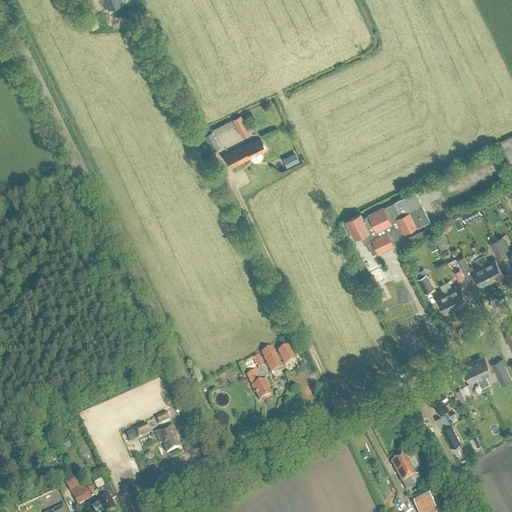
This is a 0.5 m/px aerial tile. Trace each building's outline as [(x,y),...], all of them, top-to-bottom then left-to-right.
[(103,0),(108,9),(128,0),(103,0)] [(86,21),(89,28),(97,24),(94,18),(86,21)] [(249,133),(240,115),(232,119),(241,137),(249,133)] [(212,131),(205,134),(212,150),(219,147),(212,131)] [(260,154),(260,152),(266,149),(260,138),(254,141),(253,140),(244,145),(244,146),(242,147),(242,146),(224,155),(230,167),(249,157),(250,159),(252,161),(255,161),(259,160),(260,158),(260,154)] [(295,152),(282,158),(286,166),(299,160),(295,152)] [(423,192),(427,200),(441,194),(438,186),(423,192)] [(429,221),(414,191),(361,216),(360,213),(345,220),(354,238),(362,234),(368,246),(374,243),(378,252),(393,245),(389,238),(402,232),(403,234),(429,221)] [(480,203),(482,208),(499,200),(496,195),(480,203)] [(459,213),(464,222),(481,213),(476,204),(459,213)] [(432,224),(404,238),(406,243),(435,229),(432,224)] [(501,251),(492,233),(487,236),(495,254),(501,251)] [(492,233),(501,251),(507,248),(502,236),(495,239),(492,233)] [(484,254),(480,256),(492,281),(504,276),(495,258),(488,262),(484,254)] [(480,266),(473,269),(471,265),(468,266),(463,255),(456,259),(468,281),(476,276),(482,287),(492,281),(480,256),(476,258),(480,266)] [(452,271),(457,282),(464,279),(455,259),(446,264),(450,272),(452,271)] [(433,288),(426,273),(416,278),(423,293),(433,288)] [(444,283),(456,308),(468,302),(459,285),(453,289),(449,281),(444,283)] [(456,308),(444,283),(440,285),(444,293),(437,296),(446,313),(456,308)] [(380,301),(387,297),(382,287),(375,291),(380,301)] [(399,312),(402,301),(388,298),(385,309),(399,312)] [(284,367),(295,362),(288,348),(277,353),(284,367)] [(271,374),(282,369),(272,349),(261,354),(271,374)] [(473,360),(486,385),(490,383),(486,375),(493,372),(484,355),(473,360)] [(264,367),(259,357),(254,360),(258,369),(264,367)] [(511,380),(501,358),(490,363),(501,385),(511,380)] [(486,385),(473,360),(462,365),(471,382),(477,379),(481,387),(486,385)] [(259,402),(271,396),(267,388),(268,387),(266,383),(265,384),(264,382),(260,383),(255,372),(246,376),(252,388),(251,388),(254,395),(255,394),(259,402)] [(454,379),(465,400),(472,397),(461,375),(454,379)] [(449,408),(441,398),(447,394),(439,383),(425,393),(433,404),(432,405),(440,414),(449,408)] [(453,411),(447,415),(450,421),(457,416),(453,411)] [(159,426),(169,421),(165,413),(155,418),(159,426)] [(453,421),(459,438),(467,435),(461,418),(453,421)] [(460,442),(451,423),(442,428),(455,455),(462,451),(458,443),(460,442)] [(132,430),(137,439),(149,434),(145,424),(132,430)] [(177,437),(172,426),(155,433),(160,444),(163,443),(167,453),(180,448),(175,438),(177,437)] [(136,439),(133,431),(125,434),(129,443),(136,439)] [(474,442),(472,444),(478,456),(484,452),(481,444),(477,446),(474,442)] [(402,484),(415,476),(404,456),(391,463),(402,484)] [(82,484),(79,486),(75,479),(66,484),(78,506),(95,496),(91,488),(86,491),(82,484)] [(93,485),(97,492),(104,488),(100,481),(93,485)] [(94,493),(99,502),(99,503),(92,507),(95,511),(103,511),(104,511),(114,511),(116,511),(111,502),(116,499),(108,486),(104,488),(97,492),(94,493)] [(409,500),(415,511),(426,511),(434,508),(425,492),(409,500)]
